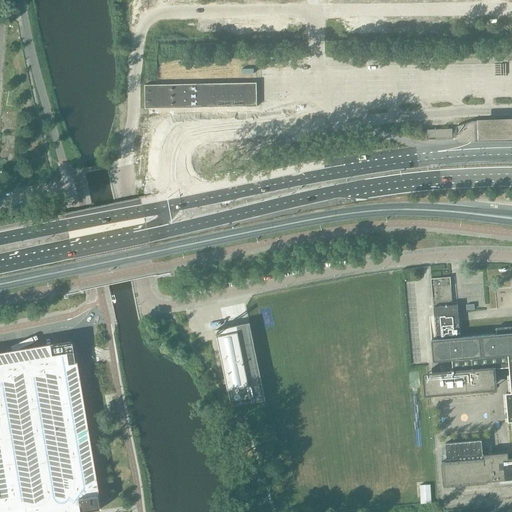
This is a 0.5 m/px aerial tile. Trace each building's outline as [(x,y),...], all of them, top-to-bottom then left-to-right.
[(257,107),(257,83),(145,85),(145,109),(257,107)] [(474,135),(474,142),(511,141),(511,119),(474,120),(474,135)] [(427,130),(427,140),(452,139),(452,129),(427,130)] [(0,135),(0,138),(0,159),(13,161),(15,136),(0,135)] [(452,305),(450,277),(431,279),(436,340),(431,340),(433,362),(452,361),(453,372),(484,369),(485,369),(509,367),(511,393),(506,393),(508,422),(511,421),(511,459),(508,460),(508,453),(483,454),(481,433),(444,437),(446,460),(441,461),(443,484),(443,486),(486,482),(486,481),(511,478),(511,326),(496,328),(496,334),(460,337),(459,320),(457,305),(452,305)] [(249,323),(216,330),(222,362),(228,390),(249,386),(252,403),(265,400),(249,323)] [(0,511),(93,511),(97,511),(98,511),(99,510),(99,509),(99,508),(99,507),(97,495),(89,445),(79,386),(74,354),(73,349),(72,343),(72,342),(71,342),(71,341),(70,341),(69,340),(68,340),(0,351),(0,511)] [(485,389),(484,369),(453,372),(434,374),(436,394),(485,389)] [(128,470),(119,471),(121,479),(129,478),(128,470)] [(432,483),(421,483),(422,502),(432,502),(432,483)]
